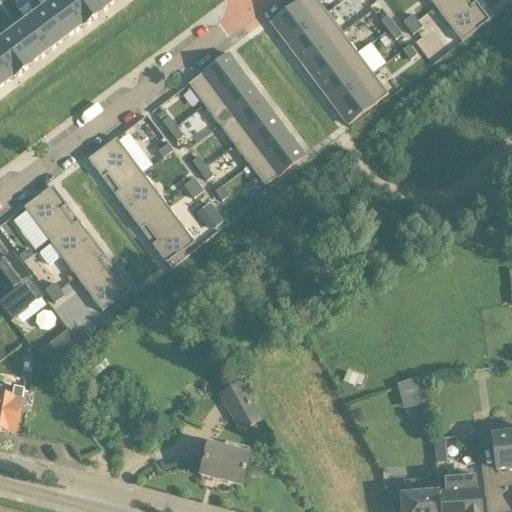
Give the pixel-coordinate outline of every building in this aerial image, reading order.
[(60,0),(56,0),(42,11),(65,42),(82,29),(60,0)] [(89,0),(60,0),(82,29),(83,30),(102,15),(101,14),(89,0)] [(116,0),(89,0),(101,14),(118,2),(116,0)] [(304,0),(270,26),(285,46),(326,15),(314,0),(304,0)] [(427,0),(435,10),(448,0),(427,0)] [(448,0),(435,10),(461,45),(490,24),(475,5),(470,8),(464,0),(448,0)] [(42,11),(26,23),(49,54),(65,42),(42,11)] [(326,15),(285,46),(301,66),(342,36),(327,16),(326,15)] [(412,17),(403,25),(407,31),(417,24),(412,17)] [(380,24),(387,34),(394,29),(387,19),(380,24)] [(26,23),(8,36),(32,66),(49,54),(26,23)] [(417,24),(407,31),(412,38),(422,30),(417,24)] [(394,29),(387,34),(395,43),(401,38),(394,29)] [(8,36),(0,41),(0,64),(12,81),(13,81),(32,67),(32,66),(8,36)] [(316,87),(357,56),(342,36),(301,66),(316,87)] [(409,48),(402,53),(409,63),(410,63),(416,58),(409,49),(409,48)] [(332,107),(372,76),(357,56),(316,87),(332,107)] [(244,77),(229,57),(188,87),(203,108),(244,77)] [(0,64),(0,89),(12,81),(0,64)] [(347,128),(388,97),(372,76),(332,107),(347,128)] [(259,98),(244,77),(203,108),(204,108),(204,109),(218,128),(259,98)] [(218,128),(219,128),(219,129),(234,149),(275,118),(259,98),(218,128)] [(167,118),(163,113),(156,119),(160,124),(167,118)] [(275,118),(234,149),(249,168),(249,169),(290,138),(275,118)] [(169,134),(176,129),(174,127),(169,120),(168,120),(162,124),(169,134)] [(178,132),(176,129),(169,134),(177,144),(183,139),(178,132)] [(249,169),(265,190),(305,159),(290,138),(249,169)] [(87,163),(102,182),(107,178),(108,180),(118,194),(114,196),(112,194),(112,195),(113,197),(142,176),(142,175),(116,141),(87,163)] [(162,160),(163,161),(172,154),(168,147),(158,154),(162,160)] [(199,174),(206,169),(204,166),(199,159),(192,164),(199,174)] [(199,174),(206,184),(213,179),(208,172),(206,169),(199,174)] [(143,177),(142,176),(113,197),(127,216),(132,212),(144,228),(139,231),(138,229),(137,229),(139,232),(168,210),(143,177)] [(184,189),(188,195),(198,188),(194,182),(193,181),(184,189)] [(203,194),(198,188),(188,195),(193,202),(194,201),(203,194)] [(78,224),(76,221),(76,222),(77,224),(73,227),(62,212),(66,208),(67,208),(52,189),(23,211),(49,245),(78,224)] [(221,204),(228,199),(221,189),(214,194),(221,204)] [(142,235),(142,234),(141,232),(145,229),(156,244),(152,248),(151,248),(166,267),(194,245),(168,210),(139,232),(142,235)] [(213,232),(223,225),(218,217),(207,225),(213,232)] [(104,258),(102,255),(101,256),(103,258),(99,261),(95,256),(87,246),(92,242),(78,224),(49,245),(50,246),(75,280),(104,258)] [(34,258),(29,252),(19,259),(24,265),(34,258)] [(116,274),(111,278),(100,263),(104,260),(106,262),(106,261),(104,258),(75,280),(76,280),(102,315),(131,293),(116,274)] [(44,306),(20,271),(12,260),(0,268),(0,285),(9,299),(0,304),(0,312),(11,328),(44,306)] [(45,293),(50,300),(59,292),(55,286),(54,286),(45,293)] [(54,306),(64,299),(59,292),(50,300),(54,306)] [(76,346),(67,334),(56,342),(65,354),(76,346)] [(358,378),(347,374),(343,384),(354,388),(358,378)] [(399,385),(406,411),(425,406),(418,380),(399,385)] [(0,433),(16,437),(23,398),(24,392),(0,387),(0,433)] [(250,401),(230,412),(241,433),(261,422),(250,401)] [(511,437),(492,440),(496,472),(511,469),(511,437)] [(435,460),(446,459),(445,441),(434,442),(435,460)] [(241,488),(246,469),(249,457),(208,447),(200,477),(241,488)] [(438,496),(438,511),(481,511),(480,497),(477,497),(475,481),(444,483),(445,500),(440,500),(440,496),(438,496)] [(416,498),(400,499),(401,511),(438,511),(438,496),(416,498)]
